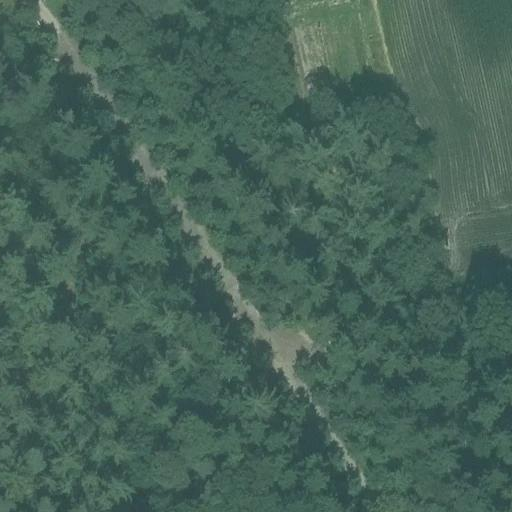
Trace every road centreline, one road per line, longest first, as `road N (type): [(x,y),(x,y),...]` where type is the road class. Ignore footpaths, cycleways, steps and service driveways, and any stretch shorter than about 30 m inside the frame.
road 1 (track): [(381,511),(54,34)]
road 2 (track): [(511,382),(454,376),(408,360),(269,348)]
road 3 (track): [(137,511),(269,348)]
